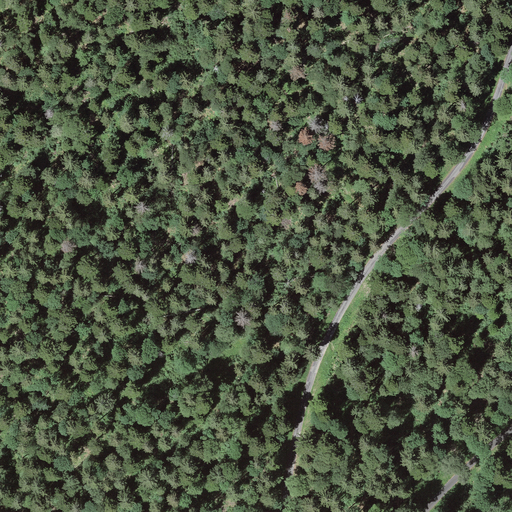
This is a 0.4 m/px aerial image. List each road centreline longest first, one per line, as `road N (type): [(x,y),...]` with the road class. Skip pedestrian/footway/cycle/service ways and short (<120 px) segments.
road 1 (track): [(283,511),(305,408),(342,315),(387,246),(473,151),(511,56)]
road 2 (track): [(511,429),(421,511)]
